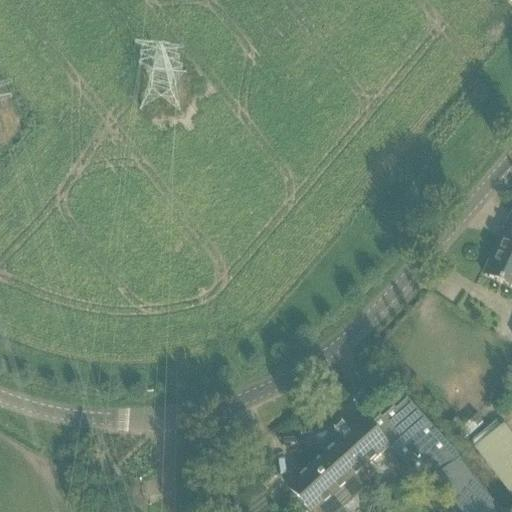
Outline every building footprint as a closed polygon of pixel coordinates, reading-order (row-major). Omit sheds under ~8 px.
[(500,240),(483,277),(511,289),(511,231),(506,228),(500,240)] [(498,511),(460,460),(407,400),(371,431),(363,423),(288,490),(306,511),(338,511),(376,479),(367,468),(387,450),(425,492),(436,482),(459,511),(498,511)] [(511,495),(511,438),(504,428),(476,448),(511,495)] [(400,464),(387,471),(399,496),(412,489),(400,464)] [(244,511),(267,511),(275,507),(257,483),(235,499),(244,511)]
